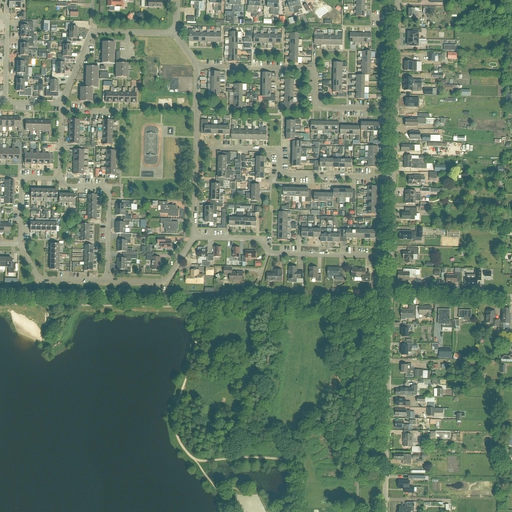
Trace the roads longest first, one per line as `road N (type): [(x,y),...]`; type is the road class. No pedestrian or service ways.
road 1 (residential): [(394,109),(315,107),(311,71),(197,66)]
road 2 (residential): [(392,176),(279,175),(279,150),(194,148)]
road 3 (residential): [(385,511),(393,289)]
road 4 (residential): [(390,256),(268,253),(260,239),(194,236)]
road 5 (residential): [(107,280),(108,187),(68,186),(58,177)]
